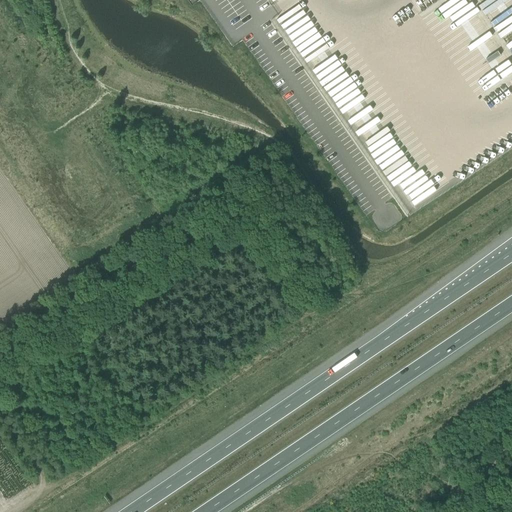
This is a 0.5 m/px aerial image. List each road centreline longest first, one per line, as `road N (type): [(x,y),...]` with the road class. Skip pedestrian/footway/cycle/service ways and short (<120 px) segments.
road 1 (motorway): [(511,253),(131,511)]
road 2 (motorway): [(208,511),(511,305)]
road 3 (track): [(178,0),(204,19),(273,104)]
road 4 (track): [(0,408),(43,479),(41,493),(13,511)]
